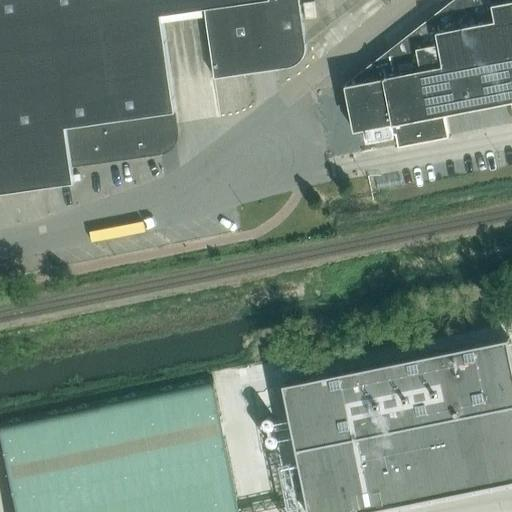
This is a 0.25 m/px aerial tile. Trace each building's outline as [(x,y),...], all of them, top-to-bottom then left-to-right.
[(0,0),(0,193),(74,183),(72,167),(161,154),(159,141),(165,133),(178,131),(177,123),(163,23),(162,15),(202,9),(205,9),(215,78),(235,75),(249,73),(265,71),(289,67),(293,66),(296,65),(299,62),(302,59),(303,57),(305,53),(306,49),(306,45),(299,0),(0,0)] [(314,0),(303,0),(305,10),(316,9),(314,0)] [(511,0),(454,0),(345,84),(346,86),(345,86),(354,131),(365,129),(366,136),(367,140),(367,142),(369,142),(370,142),(395,137),(392,123),(394,123),(394,125),(395,125),(399,145),(399,146),(449,137),(449,136),(445,114),(511,101),(511,104),(511,0)] [(511,350),(509,337),(284,384),(299,460),(309,511),(361,511),(511,481),(511,350)] [(239,511),(212,378),(0,421),(0,448),(13,511),(239,511)] [(309,511),(299,460),(288,462),(297,511),(309,511)]
